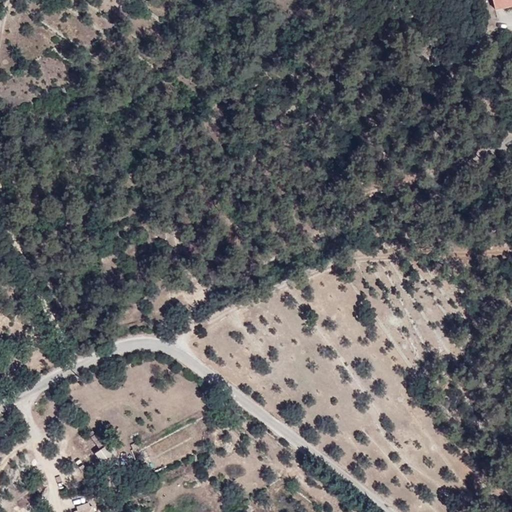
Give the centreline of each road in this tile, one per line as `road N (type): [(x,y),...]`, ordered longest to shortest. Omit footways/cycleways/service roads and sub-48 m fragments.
road 1 (unclassified): [(0,406),(82,361),(148,342),(175,347),(300,431),(397,511)]
road 2 (track): [(175,347),(204,324),(334,261),(511,254)]
road 3 (track): [(347,259),(407,188),(511,135)]
road 4 (track): [(0,186),(11,227),(82,361)]
road 5 (track): [(23,393),(56,511)]
